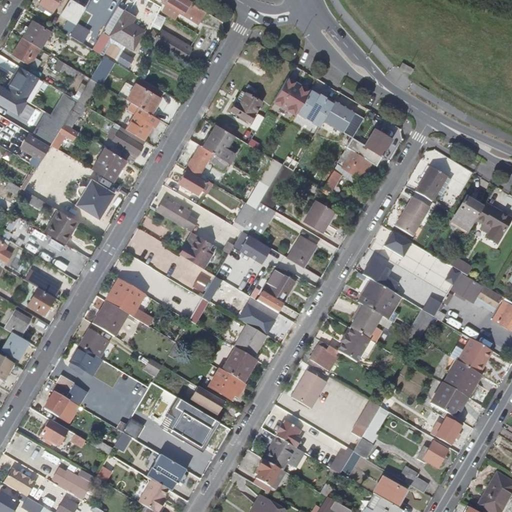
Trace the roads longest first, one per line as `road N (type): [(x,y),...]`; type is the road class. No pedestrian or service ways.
road 1 (residential): [(0,435),(252,9)]
road 2 (residential): [(428,120),(196,511)]
road 3 (tertiary): [(298,12),(355,75),(428,120)]
road 4 (tertiary): [(433,113),(383,81),(315,7)]
road 5 (residential): [(511,388),(438,511)]
